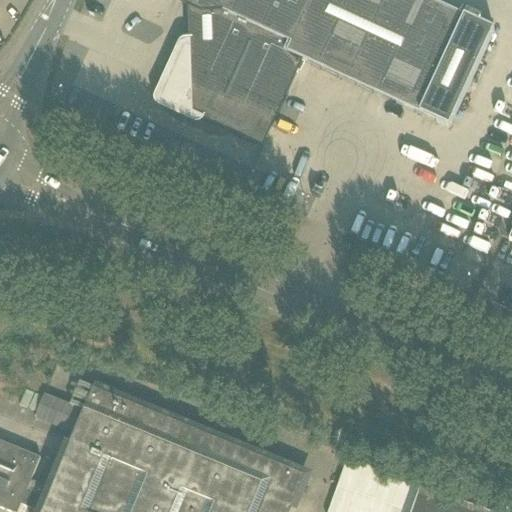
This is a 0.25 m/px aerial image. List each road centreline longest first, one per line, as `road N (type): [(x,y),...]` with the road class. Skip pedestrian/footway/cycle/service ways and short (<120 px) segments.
road 1 (tertiary): [(511,394),(5,174)]
road 2 (unclassified): [(0,109),(61,0)]
